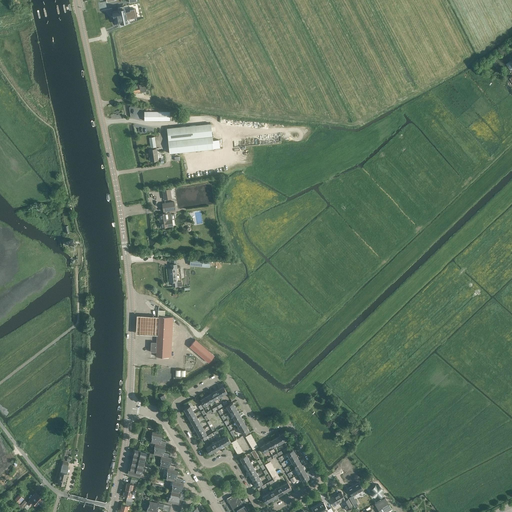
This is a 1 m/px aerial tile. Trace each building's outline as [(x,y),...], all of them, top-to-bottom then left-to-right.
[(118,7),(118,10),(113,11),(111,12),(112,15),(113,15),(114,17),(136,13),(135,8),(130,10),(130,9),(130,10),(130,11),(125,12),(124,6),(118,7)] [(140,92),(143,92),(147,91),(145,84),(143,84),(142,85),(142,84),(139,85),(139,84),(132,86),(133,93),(140,91),(140,92)] [(116,113),(111,114),(112,119),(122,117),(121,110),(116,110),(116,113)] [(145,120),(170,120),(170,111),(145,111),(145,120)] [(167,128),(169,153),(213,149),(211,123),(167,128)] [(150,161),(158,160),(156,149),(148,150),(150,161)] [(175,209),(174,201),(162,203),(163,211),(175,209)] [(161,228),(168,226),(172,226),(171,215),(170,214),(169,212),(159,214),(161,228)] [(190,258),(189,265),(209,267),(210,259),(205,259),(201,258),(190,258)] [(176,264),(171,264),(170,264),(170,268),(168,268),(169,282),(172,282),(173,286),(182,285),(180,267),(177,267),(176,264)] [(173,316),(164,316),(165,310),(159,310),(158,316),(157,342),(151,342),(150,352),(156,352),(156,356),(171,356),(173,316)] [(146,316),(136,316),(135,334),(145,335),(156,335),(157,317),(146,316)] [(195,339),(189,346),(208,363),(215,355),(213,354),(204,347),(199,343),(195,339)] [(204,347),(213,354),(213,353),(219,357),(220,355),(222,356),(224,352),(212,343),(209,347),(206,344),(204,347)] [(223,386),(217,390),(221,396),(227,392),(223,386)] [(221,396),(217,390),(211,393),(215,399),(221,396)] [(215,399),(211,393),(206,396),(209,402),(215,399)] [(209,402),(206,396),(200,400),(203,406),(209,402)] [(232,402),(226,406),(229,412),(236,408),(232,402)] [(183,409),(187,415),(195,410),(193,411),(190,405),(183,409)] [(236,408),(229,412),(232,417),(230,418),(231,418),(239,414),(236,408)] [(195,410),(187,415),(190,420),(196,417),(194,413),(196,412),(195,410)] [(239,414),(231,418),(232,420),(233,419),(235,422),(233,423),(234,424),(242,420),(239,414)] [(196,417),(190,420),(193,426),(200,422),(196,417)] [(242,420),(234,424),(235,425),(236,424),(238,427),(236,428),(237,430),(245,425),(242,420)] [(200,422),(193,426),(196,432),(203,428),(200,422)] [(245,425),(237,430),(238,430),(239,429),(242,435),(249,431),(245,425)] [(203,428),(196,432),(200,437),(206,434),(203,428)] [(151,442),(155,443),(164,445),(165,445),(166,442),(160,440),(162,433),(152,431),(151,436),(152,436),(151,442)] [(283,433),(277,436),(281,443),(287,439),(283,433)] [(227,435),(221,438),(225,445),(230,442),(227,435)] [(277,436),(271,440),(275,446),(281,443),(277,436)] [(221,438),(216,441),(220,448),(225,445),(221,438)] [(271,440),(266,443),(269,449),(275,446),(271,440)] [(216,441),(211,444),(215,451),(220,448),(216,441)] [(164,445),(155,443),(154,448),(153,453),(161,455),(167,457),(168,453),(163,452),(164,445)] [(266,443),(260,446),(263,453),(269,449),(266,443)] [(211,444),(206,447),(209,454),(215,451),(211,444)] [(146,452),(139,450),(135,449),(133,454),(145,457),(146,452)] [(292,449),(286,453),(289,459),(296,455),(292,449)] [(145,457),(133,454),(132,460),(144,462),(145,457)] [(171,458),(167,457),(161,455),(160,461),(161,461),(159,466),(167,468),(174,470),(174,469),(175,466),(169,465),(171,458)] [(246,455),(240,458),(243,464),(249,461),(246,455)] [(296,455),(289,459),(293,464),(299,461),(296,455)] [(144,462),(132,460),(131,465),(143,468),(144,462)] [(249,461),(243,464),(246,470),(252,466),(249,461)] [(299,461),(293,464),(296,470),(302,466),(299,461)] [(62,465),(60,472),(58,484),(64,485),(66,477),(67,477),(68,474),(67,473),(68,468),(67,468),(68,463),(63,462),(62,465)] [(141,473),(143,468),(131,465),(130,470),(128,469),(128,471),(127,473),(127,474),(139,477),(140,476),(140,474),(140,473),(141,473)] [(252,466),(246,470),(249,475),(256,472),(252,466)] [(302,466),(296,470),(299,476),(306,472),(302,466)] [(167,468),(166,473),(167,473),(166,479),(171,480),(173,480),(180,482),(181,478),(176,477),(177,470),(174,469),(174,470),(167,468)] [(256,472),(249,475),(253,481),(259,477),(256,472)] [(306,472),(299,476),(303,482),(309,478),(306,472)] [(259,477),(253,481),(256,487),(262,483),(259,477)] [(365,480),(363,481),(367,489),(369,488),(370,490),(371,489),(372,491),(374,490),(375,489),(374,487),(376,486),(375,485),(376,484),(371,477),(368,478),(367,477),(364,479),(365,480)] [(126,482),(124,489),(131,491),(133,484),(133,483),(136,483),(136,480),(131,479),(130,483),(126,482)] [(173,480),(171,480),(170,485),(171,486),(172,486),(171,491),(185,494),(187,488),(181,487),(182,482),(180,482),(173,480)] [(287,482),(282,485),(281,484),(280,484),(284,492),(291,488),(287,482)] [(353,504),(357,502),(353,495),(363,490),(359,482),(347,488),(351,496),(349,497),(353,504)] [(280,486),(277,488),(276,486),(274,487),(275,489),(278,496),(284,492),(280,484),(279,485),(280,486)] [(131,491),(124,489),(123,495),(127,496),(126,500),(131,502),(132,499),(129,498),(130,497),(131,491)] [(275,489),(268,493),(272,499),(278,496),(275,489)] [(185,494),(171,491),(170,496),(169,496),(168,501),(178,504),(179,499),(184,500),(185,494)] [(340,492),(330,498),(334,505),(341,501),(346,510),(353,507),(348,498),(345,500),(340,492)] [(268,493),(262,497),(265,503),(272,499),(268,493)] [(24,498),(19,494),(15,499),(19,503),(24,498)] [(33,498),(31,501),(30,500),(28,503),(31,506),(33,503),(36,505),(38,503),(42,506),(46,501),(43,498),(42,499),(42,498),(42,497),(41,496),(40,496),(37,494),(36,495),(34,494),(32,497),(33,498)] [(234,496),(234,497),(232,498),(231,496),(226,499),(234,511),(237,510),(237,511),(247,511),(244,505),(247,504),(244,500),(241,502),(237,494),(234,496)] [(393,511),(385,497),(374,503),(379,511),(393,511)] [(25,500),(21,505),(19,504),(18,506),(20,507),(22,508),(23,507),(27,502),(25,500)] [(121,504),(119,510),(126,511),(128,505),(128,504),(131,505),(131,502),(126,500),(125,504),(121,504)] [(164,504),(150,501),(148,506),(147,505),(146,511),(149,511),(156,511),(158,507),(163,508),(164,504)] [(333,511),(331,509),(328,510),(326,507),(323,502),(312,508),(314,511),(323,511),(324,511),(333,511)]
